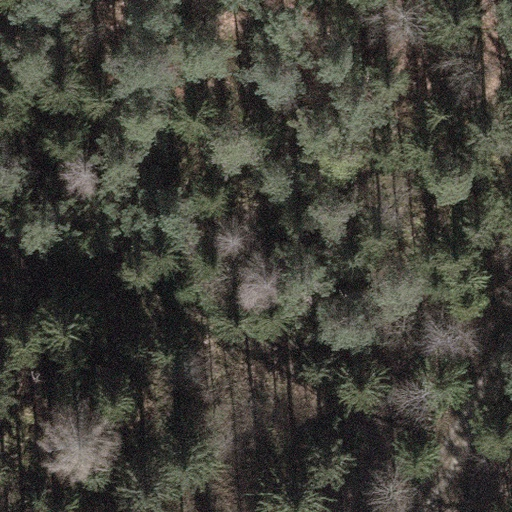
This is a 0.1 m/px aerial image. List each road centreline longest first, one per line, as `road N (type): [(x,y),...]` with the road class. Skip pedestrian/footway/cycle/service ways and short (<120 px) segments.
road 1 (track): [(453,449),(0,242)]
road 2 (track): [(420,511),(511,341)]
